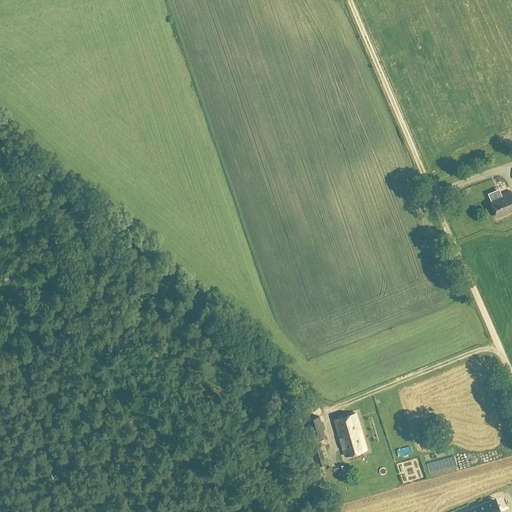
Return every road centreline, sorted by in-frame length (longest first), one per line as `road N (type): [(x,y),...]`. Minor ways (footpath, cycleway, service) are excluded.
road 1 (track): [(511,379),(349,0)]
road 2 (track): [(496,343),(327,408)]
